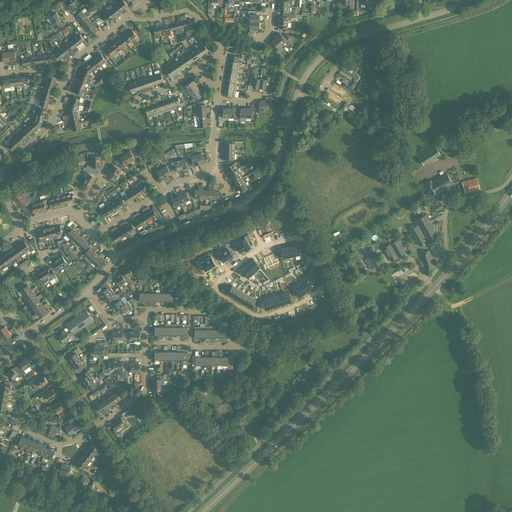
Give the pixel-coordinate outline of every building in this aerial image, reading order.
[(117,2),(125,12),(127,11),(125,7),(128,5),(123,0),(122,0),(120,2),(119,1),(117,2)] [(225,0),(225,7),(228,7),(228,8),(234,9),(234,3),(234,0),(225,0)] [(123,14),(125,12),(117,2),(115,4),(116,5),(113,7),(118,13),(120,11),(123,14)] [(288,9),(288,7),(279,6),(279,12),(289,12),(289,15),(295,15),(295,10),(288,9)] [(109,9),(107,10),(115,20),(117,19),(115,15),(118,13),(113,7),(110,10),(109,9)] [(76,14),(79,17),(77,18),(79,20),(89,12),(87,10),(84,13),(82,10),(76,14)] [(108,21),(111,18),(113,22),(115,20),(107,10),(105,12),(106,13),(103,15),(108,21)] [(52,23),(60,17),(56,12),(55,13),(53,11),(50,13),(52,16),(49,17),(53,22),(51,23),(52,23)] [(248,21),(250,21),(258,22),(258,15),(252,15),(252,12),(249,11),(249,15),(248,15),(248,21)] [(89,12),(79,20),(81,22),(82,21),(84,24),(89,20),(87,17),(90,14),(89,12)] [(190,19),(186,20),(185,16),(182,16),(185,27),(188,27),(189,30),(192,29),(190,19)] [(62,27),(60,24),(62,23),(58,18),(60,17),(52,23),(51,23),(49,25),(53,30),(55,28),(57,31),(62,27)] [(180,32),(177,22),(174,23),(173,19),(170,19),(173,30),(176,29),(176,33),(180,32)] [(95,20),(92,23),(89,20),(84,24),(86,27),(85,28),(87,30),(97,22),(95,20)] [(256,30),(256,28),(259,28),(259,22),(258,22),(250,21),(249,26),(248,27),(249,28),(249,29),(250,30),(250,31),(254,34),(256,32),(256,30)] [(97,22),(87,30),(88,32),(90,31),(92,34),(97,30),(95,27),(98,24),(97,22)] [(168,35),(165,25),(161,26),(160,22),(158,22),(161,33),(163,32),(164,36),(168,35)] [(288,22),(288,23),(278,22),(278,28),(285,28),(285,31),(291,31),(292,28),(291,28),(291,22),(288,22)] [(134,37),(137,35),(132,29),(130,31),(129,29),(126,32),(133,40),(135,38),(134,37)] [(131,42),(133,40),(126,32),(123,34),(124,36),(122,37),(127,43),(128,44),(131,42)] [(85,44),(87,43),(79,33),(77,35),(78,36),(75,38),(79,43),(82,41),(85,44)] [(276,38),(283,44),(285,42),(288,44),(292,39),(287,35),(285,38),(280,33),(276,38)] [(127,43),(122,37),(120,39),(119,37),(116,40),(123,48),(125,46),(124,45),(127,43)] [(79,43),(75,38),(72,40),(71,39),(69,41),(77,51),(79,49),(76,46),(79,43)] [(283,44),(276,38),(272,42),(277,47),(274,49),(279,54),(283,49),(281,46),(283,44)] [(121,50),(123,48),(116,40),(113,42),(115,43),(113,45),(117,50),(118,52),(121,50)] [(69,51),(72,49),(75,52),(77,51),(69,41),(67,42),(68,44),(65,46),(69,51)] [(204,54),(209,51),(203,43),(198,47),(204,54)] [(118,52),(117,50),(113,45),(111,47),(109,45),(106,48),(109,51),(106,53),(110,58),(113,56),(115,54),(118,52)] [(69,57),(66,54),(69,51),(65,46),(62,48),(61,47),(59,49),(67,58),(69,57)] [(19,54),(17,47),(8,48),(8,51),(10,61),(16,60),(15,54),(19,54)] [(204,54),(198,47),(194,50),(199,58),(204,54)] [(0,56),(3,56),(4,61),(10,61),(8,51),(5,52),(5,49),(0,49),(0,56)] [(58,60),(62,57),(65,60),(67,58),(59,49),(57,50),(58,51),(55,54),(58,60)] [(53,63),(52,61),(58,60),(55,54),(51,54),(51,50),(48,51),(50,63),(53,63)] [(199,58),(194,50),(189,53),(194,61),(199,58)] [(104,53),(102,55),(100,52),(97,55),(98,56),(96,58),(101,63),(102,65),(107,61),(109,59),(104,53)] [(194,61),(189,53),(184,56),(190,64),(194,61)] [(190,64),(184,56),(179,59),(185,67),(190,64)] [(101,63),(96,58),(94,60),(93,58),(90,60),(97,69),(99,67),(102,65),(101,63)] [(126,62),(124,59),(116,65),(118,68),(126,62)] [(185,67),(179,59),(175,63),(180,70),(185,67)] [(87,63),(88,64),(85,67),(91,71),(93,69),(94,71),(97,69),(90,60),(87,63)] [(180,70),(175,63),(170,66),(175,74),(180,70)] [(175,74),(170,66),(165,69),(171,77),(175,74)] [(91,71),(85,67),(83,71),(82,70),(80,74),(90,78),(91,75),(89,75),(91,71)] [(354,75),(342,69),(339,75),(351,81),(354,75)] [(158,83),(164,81),(161,72),(155,74),(158,83)] [(23,84),(23,85),(33,84),(32,78),(29,78),(28,74),(24,75),(24,76),(22,77),(23,84)] [(48,81),(54,83),(55,79),(59,81),(60,78),(48,74),(47,77),(49,77),(48,81)] [(90,78),(80,74),(79,77),(80,78),(80,81),(86,83),(88,84),(89,81),(90,78)] [(158,83),(155,74),(150,76),(153,85),(158,83)] [(23,84),(22,77),(19,77),(19,75),(15,76),(17,86),(20,86),(21,86),(23,86),(23,85),(23,84)] [(259,88),(260,79),(260,80),(256,79),(257,76),(252,75),(251,78),(254,79),(252,87),(259,88)] [(153,85),(150,76),(144,78),(147,87),(153,85)] [(11,87),(10,85),(10,79),(7,79),(7,77),(3,78),(3,82),(1,82),(2,90),(5,89),(4,88),(11,87)] [(265,80),(260,79),(259,88),(265,89),(266,83),(269,83),(270,78),(266,77),(265,80)] [(147,87),(144,78),(139,80),(142,89),(147,87)] [(142,89),(139,80),(133,82),(136,91),(142,89)] [(44,86),(56,90),(57,88),(53,87),(54,83),(48,81),(47,84),(45,84),(44,86)] [(86,83),(80,81),(79,83),(77,82),(76,86),(86,90),(87,87),(85,86),(86,83)] [(184,94),(196,85),(193,81),(185,86),(187,89),(182,92),(184,94)] [(136,91),(133,82),(128,84),(131,93),(136,91)] [(192,95),(199,90),(196,85),(184,94),(186,96),(190,93),(192,95)] [(44,93),(51,95),(52,91),(56,93),(56,90),(44,86),(44,89),(45,89),(44,93)] [(76,86),(74,89),(76,90),(75,92),(81,95),(83,92),(85,92),(86,90),(76,86)] [(192,95),(193,98),(189,101),(191,103),(203,95),(199,90),(192,95)] [(328,100),(339,107),(343,99),(342,99),(345,95),(338,91),(336,95),(332,93),(328,100)] [(41,98),(53,102),(53,100),(50,99),(51,95),(44,93),(43,96),(41,96),(41,98)] [(81,102),(79,101),(80,98),(74,96),(73,98),(71,98),(70,101),(80,105),(81,102)] [(265,97),(265,100),(263,100),(263,101),(259,101),(259,112),(263,112),(263,110),(268,110),(268,103),(271,103),(271,97),(265,97)] [(47,107),(48,103),(52,105),(53,102),(41,98),(40,101),(41,101),(40,105),(47,107)] [(175,109),(181,107),(178,98),(172,100),(175,109)] [(175,109),(172,100),(167,102),(170,110),(175,109)] [(66,105),(70,107),(69,110),(76,110),(77,110),(78,110),(79,107),(80,105),(70,101),(70,103),(67,102),(66,105)] [(170,110),(167,102),(161,103),(165,112),(170,110)] [(165,112),(161,103),(156,105),(159,114),(165,112)] [(154,116),(159,114),(156,105),(151,107),(154,116)] [(36,113),(48,117),(49,114),(45,113),(46,109),(40,107),(38,111),(37,111),(36,113)] [(154,116),(151,107),(145,109),(148,118),(154,116)] [(223,117),(228,117),(229,108),(223,108),(223,107),(220,107),(220,114),(223,114),(223,117)] [(232,108),(229,108),(228,117),(234,117),(234,114),(237,114),(237,107),(234,107),(234,108),(232,108)] [(246,121),(246,118),(246,109),(242,108),(240,108),(241,107),(237,107),(237,114),(240,114),(240,118),(240,121),(246,121)] [(246,109),(246,118),(251,118),(251,114),(255,114),(255,107),(252,107),(251,109),(246,109)] [(77,110),(76,110),(69,110),(70,114),(68,114),(69,118),(79,116),(79,113),(77,113),(77,110)] [(37,116),(36,120),(42,123),(44,118),(47,119),(48,117),(36,113),(35,116),(37,116)] [(346,115),(343,119),(350,124),(353,120),(346,115)] [(8,122),(4,118),(0,121),(0,128),(5,124),(7,126),(12,122),(10,120),(8,122)] [(38,127),(42,123),(36,120),(33,122),(30,119),(28,121),(37,130),(39,128),(38,127)] [(35,132),(37,130),(28,121),(27,122),(29,125),(27,128),(31,133),(34,131),(35,132)] [(72,124),(73,126),(71,127),(72,130),(82,128),(81,125),(80,125),(79,122),(72,124)] [(28,136),(31,133),(27,128),(24,131),(21,128),(19,129),(28,139),(30,137),(28,136)] [(26,140),(28,139),(19,129),(17,131),(20,134),(17,136),(22,142),(25,139),(26,140)] [(12,136),(10,138),(18,147),(20,145),(19,144),(22,142),(17,136),(14,139),(12,136)] [(12,150),(15,148),(17,149),(18,147),(10,138),(8,140),(11,143),(8,145),(12,150)] [(428,162),(437,157),(440,154),(433,143),(416,154),(424,165),(428,162)] [(134,152),(132,154),(130,151),(125,154),(130,162),(134,159),(136,162),(141,159),(137,153),(136,154),(134,152)] [(91,159),(91,161),(101,161),(101,155),(96,155),(96,152),(87,152),(87,156),(89,156),(89,159),(91,159)] [(201,153),(196,155),(199,164),(204,162),(204,163),(207,162),(205,156),(202,157),(201,153)] [(125,165),(130,162),(125,154),(120,157),(122,160),(118,162),(123,168),(126,166),(125,165)] [(194,166),(199,164),(196,155),(191,157),(192,160),(189,161),(191,168),(194,167),(194,166)] [(185,159),(180,160),(183,169),(187,168),(188,169),(191,168),(189,161),(186,162),(185,159)] [(147,165),(149,169),(158,163),(155,160),(147,165)] [(177,171),(183,169),(180,160),(174,162),(175,165),(172,166),(175,173),(177,172),(177,171)] [(86,168),(88,169),(95,173),(96,170),(95,169),(95,167),(101,167),(101,161),(91,161),(91,164),(87,164),(87,166),(86,168)] [(118,174),(121,169),(122,170),(123,168),(118,162),(116,166),(113,165),(112,164),(110,168),(111,169),(110,170),(118,174)] [(229,172),(237,168),(235,163),(223,169),(224,171),(228,169),(229,172)] [(166,165),(162,168),(167,176),(171,173),(172,175),(175,173),(172,166),(168,168),(166,165)] [(162,179),(167,176),(162,168),(157,171),(159,174),(156,176),(160,182),(162,180),(162,179)] [(227,177),(228,179),(240,173),(237,168),(229,172),(231,175),(227,177)] [(116,179),(118,174),(110,170),(108,175),(111,176),(109,179),(115,183),(117,180),(116,179)] [(446,172),(435,179),(442,190),(452,183),(446,172)] [(93,182),(96,177),(88,173),(86,177),(85,178),(93,182)] [(240,173),(228,179),(229,181),(233,179),(235,181),(242,177),(240,173)] [(142,193),(147,190),(146,187),(148,186),(142,175),(139,177),(141,181),(136,184),(138,186),(142,193)] [(90,186),(93,182),(85,178),(86,177),(83,176),(81,178),(80,180),(90,186)] [(232,186),(234,188),(245,182),(242,177),(235,181),(236,184),(232,186)] [(465,193),(480,189),(476,177),(462,182),(465,193)] [(439,192),(442,190),(435,179),(431,181),(430,180),(425,183),(433,196),(439,192)] [(90,186),(80,180),(78,185),(76,184),(75,187),(80,190),(81,187),(87,191),(90,186)] [(245,182),(234,188),(235,190),(239,188),(240,191),(248,187),(245,182)] [(128,202),(133,199),(126,189),(125,187),(123,184),(121,186),(126,194),(124,196),(128,202)] [(138,196),(142,193),(138,186),(133,189),(138,196)] [(133,199),(138,196),(133,189),(131,191),(129,187),(126,189),(133,199)] [(181,190),(179,191),(185,202),(190,200),(186,192),(183,193),(181,190)] [(18,193),(12,200),(17,203),(26,193),(24,191),(21,195),(18,193)] [(62,205),(68,203),(66,195),(62,196),(61,191),(58,191),(62,205)] [(66,195),(68,203),(74,202),(72,195),(74,194),(75,192),(72,191),(69,192),(69,194),(66,195)] [(187,205),(185,202),(179,191),(177,192),(179,196),(176,197),(180,205),(182,208),(187,205)] [(30,202),(28,200),(25,198),(28,194),(26,193),(17,203),(22,207),(24,205),(26,207),(30,202)] [(176,207),(180,205),(176,197),(174,198),(172,195),(170,196),(176,207)] [(121,197),(118,199),(117,196),(114,198),(120,207),(125,204),(121,197)] [(46,210),(45,207),(47,206),(46,201),(45,198),(42,199),(42,200),(41,200),(40,201),(41,202),(37,203),(40,211),(46,210)] [(111,204),(115,210),(120,207),(114,198),(112,199),(114,202),(111,204)] [(51,208),(57,207),(54,199),(46,201),(47,206),(50,205),(51,208)] [(34,213),(40,211),(37,203),(34,204),(33,201),(32,202),(26,208),(30,211),(33,210),(34,213)] [(111,204),(109,201),(105,204),(105,205),(106,207),(111,213),(112,212),(112,213),(113,213),(115,212),(115,211),(115,210),(111,204)] [(437,211),(443,207),(441,203),(434,207),(437,211)] [(105,216),(106,216),(111,213),(106,207),(105,205),(98,210),(103,217),(105,216)] [(158,211),(155,213),(153,209),(150,211),(149,210),(149,209),(148,207),(146,208),(152,218),(154,222),(162,217),(158,211)] [(147,222),(152,218),(146,208),(143,210),(144,212),(145,212),(146,213),(143,215),(147,222)] [(142,225),(147,222),(143,215),(140,217),(139,216),(140,215),(138,213),(136,214),(142,225)] [(138,228),(142,225),(136,214),(133,216),(135,218),(136,218),(137,219),(133,221),(138,228)] [(419,245),(432,238),(438,234),(426,214),(414,220),(417,225),(409,229),(419,245)] [(130,233),(135,229),(131,223),(128,225),(127,224),(127,223),(126,221),(123,222),(130,233)] [(130,233),(123,222),(121,224),(122,226),(123,226),(124,227),(121,229),(125,236),(126,237),(131,234),(130,233)] [(271,227),(274,236),(279,235),(277,225),(271,227)] [(70,239),(71,238),(76,232),(72,228),(71,227),(70,227),(68,229),(66,227),(65,231),(67,234),(66,235),(70,239)] [(114,228),(120,239),(125,236),(121,229),(118,231),(117,230),(118,229),(116,227),(114,228)] [(268,238),(274,236),(271,227),(265,229),(268,238)] [(115,242),(120,239),(114,228),(111,230),(113,232),(114,232),(115,233),(111,235),(112,236),(110,237),(114,243),(115,242)] [(37,232),(39,236),(37,236),(39,242),(43,241),(44,243),(46,242),(45,238),(43,230),(42,230),(40,229),(38,230),(38,232),(37,232)] [(76,232),(71,238),(73,240),(71,242),(73,244),(80,236),(79,235),(80,235),(80,234),(78,232),(77,232),(77,233),(76,232)] [(73,244),(77,248),(84,240),(80,236),(73,244)] [(245,238),(240,241),(245,250),(250,247),(245,238)] [(397,239),(383,248),(390,261),(405,252),(397,239)] [(20,245),(25,253),(30,250),(30,249),(32,248),(27,240),(25,242),(24,242),(20,245)] [(83,250),(89,245),(84,240),(77,248),(79,250),(81,248),(83,250)] [(240,241),(235,244),(240,252),(245,250),(240,241)] [(25,253),(20,245),(15,248),(21,256),(25,253)] [(227,247),(223,250),(228,259),(233,256),(227,247)] [(21,256),(15,248),(10,251),(16,260),(21,256)] [(84,254),(86,256),(85,258),(86,259),(93,252),(89,248),(84,254)] [(223,250),(218,253),(223,261),(228,259),(223,250)] [(425,270),(432,268),(434,267),(429,250),(419,253),(425,270)] [(16,260),(10,251),(5,254),(6,255),(11,263),(16,260)] [(91,263),(92,262),(98,256),(93,252),(86,259),(91,263)] [(209,253),(204,256),(210,267),(215,264),(212,259),(215,257),(212,252),(209,254),(209,253)] [(274,254),(268,256),(273,265),(278,263),(274,254)] [(368,257),(375,267),(379,264),(373,254),(368,257)] [(6,255),(1,258),(7,266),(11,263),(6,255)] [(65,256),(63,257),(62,256),(57,259),(63,267),(65,270),(68,267),(69,265),(67,264),(70,262),(65,256)] [(102,261),(98,256),(92,262),(96,266),(95,267),(97,270),(103,264),(101,262),(102,261)] [(206,269),(210,267),(204,256),(199,259),(200,259),(197,261),(200,266),(203,264),(206,269)] [(268,256),(263,258),(267,267),(273,265),(268,256)] [(59,270),(63,267),(57,259),(53,262),(54,264),(52,265),(56,272),(59,270)] [(188,261),(191,266),(188,268),(193,276),(194,276),(197,275),(197,274),(198,273),(195,268),(197,266),(192,259),(188,261)] [(249,263),(256,270),(260,266),(254,259),(249,263)] [(249,263),(245,267),(252,274),(256,270),(249,263)] [(124,272),(121,274),(126,281),(127,282),(130,280),(128,277),(132,274),(127,266),(122,270),(124,272)] [(42,271),(47,278),(49,281),(54,278),(54,279),(57,277),(53,272),(51,273),(47,267),(42,271)] [(248,278),(252,274),(245,267),(241,270),(248,278)] [(47,278),(42,271),(38,274),(42,280),(39,281),(43,287),(45,285),(45,284),(49,281),(47,278)] [(313,271),(309,274),(316,283),(321,280),(313,271)] [(126,281),(121,274),(116,277),(120,283),(118,285),(122,291),(124,289),(123,288),(125,287),(125,285),(124,283),(126,281)] [(312,287),(316,283),(309,274),(305,278),(312,287)] [(312,287),(305,278),(300,281),(308,290),(312,287)] [(308,290),(300,281),(296,284),(304,294),(308,290)] [(100,293),(100,294),(99,295),(102,299),(103,298),(111,292),(113,291),(107,283),(103,288),(104,290),(100,293)] [(299,297),(304,294),(296,284),(292,288),(299,297)] [(28,285),(24,288),(22,285),(15,289),(18,293),(21,291),(23,295),(31,289),(28,285)] [(227,293),(232,296),(237,288),(232,285),(227,293)] [(23,295),(27,299),(34,294),(32,291),(37,288),(36,286),(33,288),(31,289),(23,295)] [(242,291),(237,288),(232,296),(237,299),(242,291)] [(242,291),(237,299),(241,302),(246,294),(242,291)] [(112,295),(111,292),(103,298),(102,299),(104,302),(106,302),(107,302),(113,298),(115,300),(120,296),(118,294),(116,295),(115,293),(112,295)] [(288,292),(283,294),(286,303),(291,301),(288,292)] [(34,294),(27,299),(30,304),(42,295),(41,294),(36,297),(34,294)] [(241,302),(246,305),(251,296),(246,294),(241,302)] [(278,295),(281,305),(286,303),(283,294),(278,295)] [(38,300),(43,296),(42,295),(30,304),(33,308),(40,303),(38,300)] [(278,295),(273,297),(276,306),(281,305),(278,295)] [(121,298),(120,296),(115,300),(116,302),(112,306),(115,310),(117,309),(125,303),(121,298)] [(256,299),(251,296),(246,305),(251,308),(256,299)] [(270,308),(276,306),(273,297),(268,299),(270,308)] [(265,309),(270,308),(268,299),(262,300),(265,309)] [(125,303),(117,309),(121,313),(127,309),(129,311),(133,308),(128,301),(125,303)] [(40,303),(33,308),(36,312),(48,304),(47,302),(43,306),(40,303)] [(46,309),(45,308),(49,305),(48,304),(36,312),(39,317),(44,314),(44,315),(50,311),(48,309),(46,311),(45,309),(46,309)] [(70,329),(73,334),(93,320),(86,310),(66,324),(70,329)] [(0,336),(2,336),(8,331),(5,326),(0,329),(0,336)] [(222,338),(227,338),(227,332),(230,332),(230,326),(227,326),(227,329),(222,329),(222,338)] [(69,336),(73,334),(70,329),(66,332),(63,328),(60,330),(62,334),(59,336),(63,342),(70,338),(69,336)] [(126,338),(123,338),(123,330),(117,330),(117,333),(118,339),(123,339),(123,344),(126,344),(126,338)] [(134,339),(135,333),(135,330),(129,330),(129,338),(126,338),(126,344),(129,344),(129,343),(134,343),(134,342),(134,339)] [(2,336),(0,336),(0,341),(1,343),(0,343),(2,346),(8,343),(6,340),(12,336),(8,331),(2,336)] [(118,339),(117,333),(112,333),(112,335),(109,335),(109,341),(112,341),(112,342),(118,342),(118,339)] [(99,353),(99,356),(104,356),(104,355),(107,355),(107,349),(108,349),(108,347),(104,347),(104,343),(99,343),(99,344),(99,353)] [(99,356),(99,353),(99,344),(93,344),(93,347),(89,347),(89,352),(90,352),(90,358),(93,358),(93,357),(99,357),(99,356)] [(79,359),(80,358),(78,355),(81,352),(78,348),(73,352),(75,354),(69,358),(73,363),(79,359)] [(34,358),(31,360),(28,356),(24,359),(29,367),(33,363),(36,366),(38,364),(34,358)] [(82,357),(80,358),(79,359),(73,363),(76,368),(79,366),(81,368),(86,365),(83,361),(83,359),(82,357)] [(228,360),(228,357),(223,357),(223,366),(228,366),(228,369),(232,369),(232,360),(228,360)] [(22,368),(19,370),(23,375),(26,373),(24,370),(29,367),(24,359),(18,363),(22,368)] [(117,369),(118,362),(118,360),(112,360),(112,367),(108,367),(108,368),(103,368),(103,371),(105,374),(109,374),(114,369),(117,369)] [(126,376),(126,373),(126,370),(126,368),(123,367),(123,362),(118,362),(117,369),(117,371),(118,371),(118,373),(119,374),(122,374),(122,377),(123,378),(126,378),(126,376)] [(129,371),(134,371),(135,365),(135,362),(129,362),(129,370),(126,370),(126,373),(126,376),(129,376),(129,371)] [(19,378),(23,375),(19,370),(16,372),(11,369),(7,374),(15,379),(17,376),(19,378)] [(85,384),(91,380),(89,377),(91,375),(88,371),(84,373),(82,374),(84,377),(81,379),(85,384)] [(39,375),(33,379),(30,381),(33,384),(32,384),(36,390),(47,382),(43,376),(41,378),(39,375)] [(153,378),(153,384),(161,384),(161,381),(164,381),(164,375),(161,375),(161,378),(153,378)] [(92,379),(91,380),(85,384),(89,390),(95,386),(96,388),(101,385),(96,377),(92,379)] [(0,386),(1,387),(0,390),(9,392),(13,393),(13,390),(9,389),(10,386),(11,382),(5,381),(4,384),(0,383),(0,386)] [(161,384),(153,384),(153,390),(154,390),(154,393),(164,393),(164,387),(161,387),(161,384)] [(50,391),(48,388),(38,394),(42,399),(46,397),(49,401),(57,395),(52,389),(50,391)] [(9,392),(0,390),(0,396),(8,398),(12,398),(12,396),(8,395),(9,392)] [(111,396),(116,402),(121,399),(116,392),(114,394),(111,391),(109,392),(109,393),(111,396)] [(0,402),(7,404),(11,404),(11,402),(7,401),(8,398),(0,396),(0,402)] [(106,399),(111,405),(116,402),(111,396),(108,398),(107,396),(105,397),(106,399)] [(111,405),(106,399),(102,402),(106,409),(111,405)] [(64,406),(60,400),(53,406),(57,411),(56,412),(58,414),(64,410),(62,407),(64,406)] [(102,402),(99,404),(97,401),(95,403),(97,406),(101,412),(106,409),(102,402)] [(7,404),(0,402),(0,408),(9,410),(10,408),(6,407),(7,404)] [(72,417),(75,421),(70,424),(75,431),(80,428),(77,423),(79,421),(75,415),(72,417)] [(123,430),(122,429),(128,425),(126,423),(125,424),(120,417),(116,419),(117,420),(111,423),(115,429),(113,431),(116,435),(123,430)] [(60,426),(64,432),(66,430),(70,435),(75,431),(70,424),(65,427),(63,424),(60,426)] [(55,435),(58,434),(61,438),(66,434),(64,432),(63,432),(63,431),(61,432),(58,428),(52,425),(48,434),(54,437),(55,435)] [(23,447),(27,439),(24,437),(24,436),(22,435),(18,445),(21,446),(20,450),(22,451),(23,447)] [(29,449),(32,441),(29,440),(30,438),(27,437),(27,439),(23,447),(27,448),(26,452),(28,453),(29,449)] [(35,452),(38,443),(35,442),(35,440),(33,439),(32,441),(29,449),(32,451),(31,454),(33,455),(35,452)] [(40,455),(44,445),(40,444),(41,442),(39,441),(38,443),(35,452),(38,453),(37,456),(39,457),(40,455)] [(86,448),(88,449),(95,455),(97,452),(100,454),(102,452),(91,444),(89,447),(88,446),(86,448)] [(44,461),(45,457),(49,449),(45,448),(46,446),(44,445),(40,455),(43,456),(42,460),(44,461)] [(50,463),(54,451),(51,450),(52,448),(49,447),(49,449),(45,457),(49,459),(47,462),(50,463)] [(95,455),(88,449),(85,452),(84,451),(82,453),(84,454),(91,460),(93,457),(96,459),(97,457),(95,455)] [(79,457),(80,458),(87,464),(89,462),(92,464),(94,462),(91,460),(84,454),(81,457),(80,455),(79,457)] [(87,464),(80,458),(78,461),(76,460),(75,462),(83,469),(86,466),(88,468),(90,467),(87,464)] [(62,464),(61,467),(58,466),(55,475),(59,476),(59,475),(66,477),(67,473),(68,470),(69,470),(70,466),(62,464)] [(84,475),(81,482),(86,485),(89,478),(84,475)] [(115,486),(112,488),(109,490),(111,494),(115,492),(116,494),(123,490),(119,484),(115,486)]
